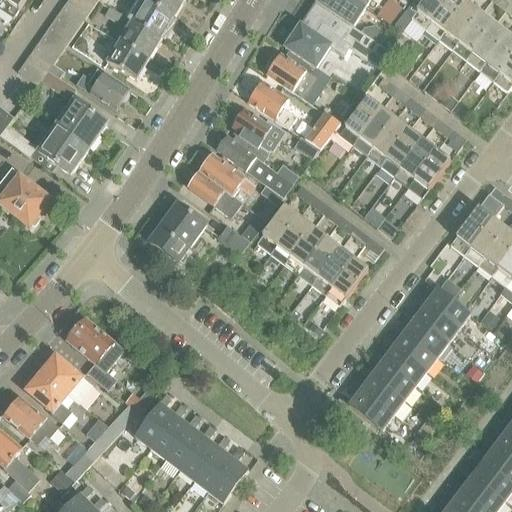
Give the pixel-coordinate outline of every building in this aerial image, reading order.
[(7,0),(0,11),(0,12),(14,21),(28,0),(7,0)] [(86,20),(93,10),(78,0),(69,0),(66,6),(86,20)] [(98,0),(78,0),(93,10),(100,0),(98,0)] [(183,0),(146,0),(144,4),(173,21),(186,1),(183,0)] [(318,0),(315,4),(354,30),(366,11),(350,0),(318,0)] [(350,0),(366,11),(372,0),(350,0)] [(401,0),(399,4),(405,8),(411,0),(401,0)] [(427,0),(410,23),(424,34),(449,0),(427,0)] [(449,0),(424,34),(438,44),(467,7),(458,0),(449,0)] [(493,0),(491,3),(505,14),(510,6),(501,0),(493,0)] [(392,3),(379,20),(389,28),(402,11),(392,3)] [(144,4),(132,24),(161,42),(173,21),(144,4)] [(353,31),(354,30),(315,4),(292,40),(288,40),(284,45),(286,49),(284,52),(315,72),(329,51),(343,60),(349,51),(382,74),(393,58),(379,49),(371,43),(353,31)] [(66,6),(59,15),(79,30),(86,20),(66,6)] [(122,19),(101,6),(95,15),(116,28),(122,19)] [(438,44),(452,55),(480,17),(467,7),(438,44)] [(59,15),(52,25),(72,40),(79,30),(59,15)] [(452,55),(465,65),(494,27),(480,17),(452,55)] [(132,24),(119,45),(148,63),(161,42),(132,24)] [(52,25),(45,36),(66,50),(72,40),(52,25)] [(465,65),(479,76),(508,38),(494,27),(465,65)] [(380,32),(371,43),(379,49),(388,38),(380,32)] [(45,36),(38,45),(59,60),(66,50),(45,36)] [(479,76),(492,86),(511,60),(511,41),(508,38),(479,76)] [(86,43),(80,40),(74,49),(84,55),(87,50),(86,43)] [(38,45),(31,55),(52,70),(54,68),(59,60),(38,45)] [(135,84),(148,63),(119,45),(106,66),(135,84)] [(31,55),(24,65),(45,80),(49,75),(52,70),(31,55)] [(317,84),(306,77),(279,58),(273,67),(270,67),(265,73),(267,76),(266,78),(303,104),(317,84)] [(511,90),(511,60),(492,86),(507,97),(511,90)] [(394,74),(404,81),(413,70),(403,63),(394,74)] [(38,90),(41,86),(45,80),(24,65),(17,76),(38,90)] [(52,70),(49,75),(60,83),(65,75),(54,68),(52,70)] [(126,105),(130,99),(128,96),(129,94),(97,73),(90,83),(83,79),(76,89),(115,115),(121,106),(126,105)] [(49,75),(45,80),(41,86),(68,105),(76,93),(60,83),(49,75)] [(378,90),(391,100),(397,91),(384,82),(378,90)] [(280,128),(289,134),(297,121),(283,112),(289,103),(262,86),(260,88),(257,88),(253,95),(254,98),(248,107),(280,128)] [(444,94),(434,87),(426,97),(436,105),(443,96),(444,94)] [(391,100),(405,110),(411,102),(397,91),(391,100)] [(458,105),(447,97),(439,107),(450,115),(457,106),(458,105)] [(338,140),(352,151),(381,113),(367,102),(338,140)] [(405,110),(418,121),(424,112),(411,102),(405,110)] [(74,103),(56,129),(89,152),(107,126),(74,103)] [(340,126),(349,112),(339,105),(329,119),(340,126)] [(418,121),(432,131),(438,123),(424,112),(418,121)] [(13,121),(3,113),(0,117),(0,138),(7,129),(13,121)] [(352,151),(366,162),(395,123),(381,113),(352,151)] [(236,139),(233,145),(262,166),(270,156),(273,158),(287,137),(268,125),(266,128),(244,114),(243,116),(239,116),(236,122),(237,125),(232,133),(235,135),(234,137),(236,139)] [(324,117),(305,144),(320,154),(320,155),(339,128),(324,117)] [(366,162),(380,172),(408,134),(395,123),(366,162)] [(432,131),(446,141),(452,133),(438,123),(432,131)] [(36,150),(7,129),(0,138),(0,139),(29,160),(36,150)] [(71,179),(89,152),(56,129),(37,155),(71,179)] [(466,144),(452,133),(446,141),(460,152),(466,144)] [(380,172),(393,182),(422,144),(408,134),(380,172)] [(262,166),(233,145),(227,140),(216,155),(265,190),(260,197),(277,209),(293,188),(262,166)] [(301,141),(293,152),(312,164),(320,154),(305,144),(301,141)] [(393,182),(408,193),(436,154),(422,144),(393,182)] [(450,165),(436,154),(408,193),(421,203),(450,165)] [(213,159),(200,177),(232,201),(238,192),(249,199),(255,191),(213,159)] [(283,169),(277,176),(293,188),(299,181),(283,169)] [(313,173),(309,169),(304,176),(308,179),(313,173)] [(37,221),(51,204),(12,173),(0,187),(0,208),(1,209),(1,212),(7,217),(11,217),(29,231),(31,229),(34,229),(39,223),(37,221)] [(241,208),(232,201),(200,177),(189,192),(230,222),(241,208)] [(295,199),(308,209),(314,200),(301,190),(295,199)] [(494,191),(449,250),(463,261),(492,222),(493,223),(503,209),(502,208),(493,201),(498,194),(494,191)] [(498,194),(493,201),(502,208),(508,201),(498,194)] [(308,209),(322,219),(329,211),(314,200),(308,209)] [(178,267),(206,229),(177,208),(149,246),(178,267)] [(256,249),(270,259),(299,221),(284,211),(256,249)] [(322,219),(336,230),(343,221),(329,211),(322,219)] [(257,219),(241,241),(249,247),(266,225),(257,219)] [(270,259),(284,270),(313,232),(299,221),(270,259)] [(336,230),(350,240),(357,232),(343,221),(336,230)] [(492,222),(463,261),(477,271),(506,233),(493,223),(492,222)] [(385,223),(378,232),(391,242),(398,233),(385,223)] [(239,259),(249,247),(241,241),(227,230),(217,243),(239,259)] [(284,270),(298,280),(327,242),(313,232),(284,270)] [(350,240),(363,250),(370,242),(357,232),(350,240)] [(511,237),(506,233),(477,271),(491,282),(511,253),(511,237)] [(298,280),(312,291),(341,253),(327,242),(298,280)] [(384,252),(370,242),(363,250),(378,261),(384,252)] [(312,291),(325,301),(354,263),(341,253),(312,291)] [(511,253),(491,282),(504,292),(511,281),(511,253)] [(368,273),(354,263),(325,301),(339,311),(368,273)] [(511,281),(504,292),(499,298),(511,307),(511,281)] [(413,304),(423,311),(424,309),(458,334),(469,319),(436,294),(428,305),(418,298),(413,304)] [(403,318),(412,325),(413,323),(447,348),(458,334),(424,309),(423,311),(417,319),(407,312),(403,318)] [(488,315),(480,326),(493,336),(501,325),(488,315)] [(392,332),(401,339),(402,338),(436,363),(447,348),(413,323),(412,325),(406,333),(396,326),(392,332)] [(104,378),(124,354),(114,347),(85,324),(77,333),(72,333),(67,339),(69,343),(67,345),(95,368),(86,379),(108,395),(115,386),(104,378)] [(308,332),(318,339),(323,333),(312,326),(308,332)] [(381,347),(390,354),(391,352),(426,378),(436,363),(402,338),(401,339),(395,348),(385,340),(381,347)] [(370,361),(379,368),(380,366),(415,392),(426,378),(391,352),(390,354),(384,362),(374,355),(370,361)] [(55,359),(40,377),(68,400),(78,409),(93,391),(55,359)] [(359,375),(368,382),(369,381),(404,407),(415,392),(380,366),(379,368),(373,376),(363,369),(359,375)] [(483,377),(473,370),(466,378),(476,386),(483,377)] [(61,409),(68,400),(40,377),(25,395),(51,417),(50,418),(62,428),(71,417),(61,409)] [(348,390),(358,397),(359,395),(393,421),(404,407),(369,381),(368,382),(362,390),(353,383),(348,390)] [(145,394),(139,402),(148,408),(154,401),(145,394)] [(382,436),(393,421),(359,395),(358,397),(351,405),(342,398),(337,404),(348,412),(349,411),(382,436)] [(132,398),(125,406),(128,409),(139,417),(141,418),(148,408),(139,402),(132,397),(132,398)] [(135,442),(150,453),(176,419),(174,418),(165,412),(172,402),(165,397),(157,408),(159,409),(149,423),(141,418),(139,417),(129,427),(140,435),(135,442)] [(49,443),(58,432),(46,422),(45,423),(19,402),(17,405),(12,405),(8,410),(8,414),(2,421),(37,450),(46,440),(49,443)] [(128,409),(108,431),(118,439),(129,427),(139,417),(128,409)] [(181,409),(174,418),(176,419),(150,453),(165,464),(190,430),(188,429),(179,422),(186,413),(181,409)] [(503,417),(511,423),(511,414),(508,411),(503,417)] [(357,434),(364,425),(350,415),(344,424),(357,434)] [(195,420),(188,429),(190,430),(165,464),(179,475),(205,441),(202,440),(194,433),(201,424),(195,420)] [(491,432),(501,439),(503,437),(511,443),(511,425),(506,433),(496,425),(491,432)] [(209,430),(202,440),(205,441),(179,475),(194,486),(219,452),(217,450),(208,444),(215,435),(209,430)] [(94,445),(88,452),(99,460),(118,439),(108,431),(94,445)] [(39,484),(24,471),(13,463),(23,451),(0,432),(0,468),(31,494),(39,484)] [(481,447),(490,454),(492,452),(511,466),(511,443),(503,437),(501,439),(495,448),(486,440),(481,447)] [(223,441),(217,450),(219,452),(194,486),(208,496),(233,463),(231,461),(222,455),(229,445),(223,441)] [(72,469),(64,477),(72,484),(74,486),(89,470),(91,468),(99,460),(88,452),(86,454),(72,469)] [(238,452),(231,461),(233,463),(208,496),(223,508),(248,474),(237,466),(244,457),(238,452)] [(470,460),(480,468),(481,466),(511,489),(511,466),(492,452),(490,454),(484,462),(474,455),(470,460)] [(459,475),(469,483),(470,481),(504,506),(511,495),(511,489),(481,466),(480,468),(473,477),(464,469),(459,475)] [(111,469),(103,479),(112,487),(120,478),(111,469)] [(64,477),(54,489),(61,496),(72,484),(64,477)] [(448,490),(458,497),(459,495),(481,511),(499,511),(504,506),(470,481),(469,483),(462,491),(453,483),(448,490)] [(15,484),(7,493),(22,507),(30,499),(15,484)] [(67,511),(93,511),(92,510),(85,503),(93,494),(87,488),(77,498),(79,500),(67,511)] [(135,495),(126,489),(120,496),(129,503),(135,495)] [(0,502),(10,511),(17,511),(22,507),(7,493),(5,491),(0,495),(0,502)] [(437,503),(447,511),(448,509),(451,511),(481,511),(459,495),(458,497),(452,505),(442,498),(437,503)] [(148,511),(153,505),(144,498),(138,505),(147,511),(148,511)] [(101,502),(92,510),(93,511),(102,511),(107,507),(101,502)]
